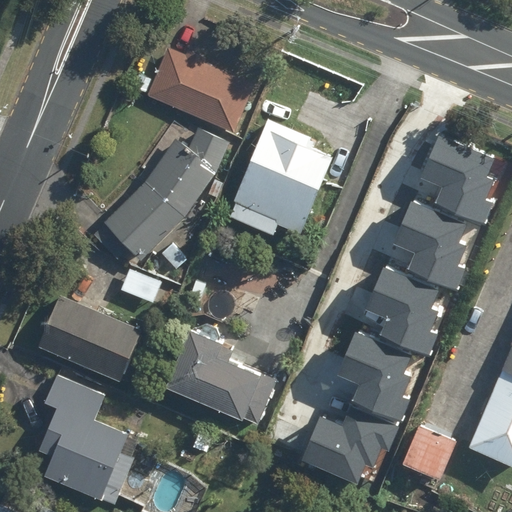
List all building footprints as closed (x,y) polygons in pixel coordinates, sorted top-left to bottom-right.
[(192,51),(172,43),(152,92),(242,129),(262,79),(211,58),(213,53),(194,45),(192,51)] [(316,135),(266,115),(225,215),(275,236),(279,225),(303,235),(325,182),(337,151),(313,142),(316,135)] [(152,177),(99,232),(124,256),(136,243),(149,255),(193,211),(226,164),(239,138),(206,122),(195,143),(181,133),(152,177)] [(439,138),(423,178),(444,186),(437,206),(485,224),(493,203),(486,201),(493,181),(486,178),(493,158),(439,138)] [(412,204),(397,244),(418,252),(410,273),(459,291),(467,270),(460,268),(467,248),(459,245),(467,225),(412,204)] [(178,238),(164,250),(183,270),(196,258),(178,238)] [(168,277),(132,263),(123,288),(158,302),(168,277)] [(385,269),(369,309),(390,317),(383,337),(431,355),(439,335),(432,332),(440,312),(432,309),(439,289),(385,269)] [(149,325),(65,293),(46,344),(129,376),(149,325)] [(236,335),(200,321),(175,385),(265,421),(283,376),(271,371),(273,366),(240,353),(243,344),(234,340),(236,335)] [(357,334),(341,374),(362,382),(355,402),(403,421),(411,400),(404,397),(411,378),(404,375),(411,355),(357,334)] [(511,351),(473,446),(511,461),(511,351)] [(112,390),(61,371),(49,401),(62,406),(47,446),(61,452),(54,469),(125,496),(142,452),(130,447),(138,427),(103,413),(112,390)] [(318,418),(302,460),(358,481),(365,464),(372,466),(380,446),(389,450),(398,427),(349,409),(342,427),(318,418)] [(460,442),(419,426),(404,464),(444,480),(460,442)] [(45,511),(39,511),(3,498),(0,504),(0,511),(78,511),(50,501),(45,511)]
